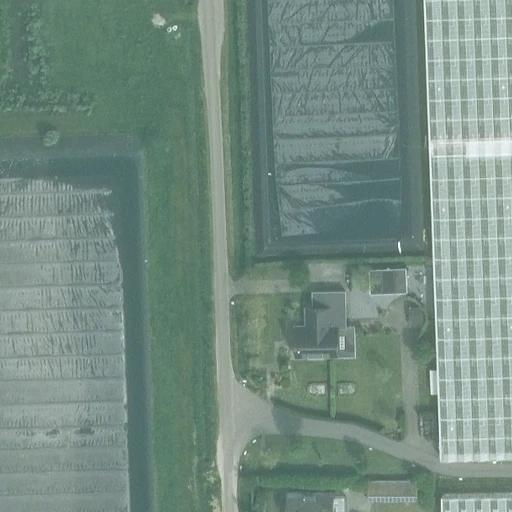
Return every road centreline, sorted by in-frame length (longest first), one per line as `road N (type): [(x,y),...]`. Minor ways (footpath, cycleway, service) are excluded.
road 1 (unclassified): [(230,511),(212,0)]
road 2 (unknown): [(226,397),(373,435),(438,467),(511,470)]
